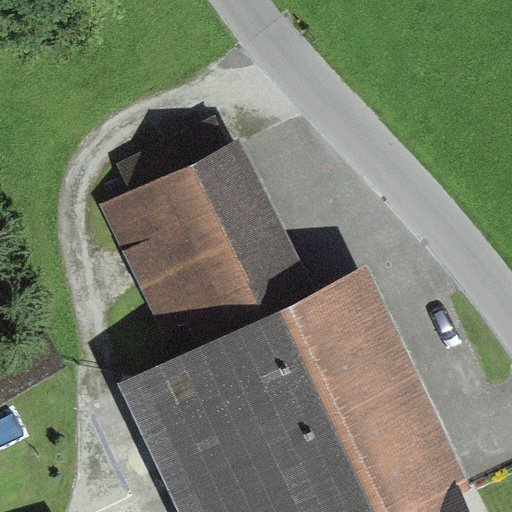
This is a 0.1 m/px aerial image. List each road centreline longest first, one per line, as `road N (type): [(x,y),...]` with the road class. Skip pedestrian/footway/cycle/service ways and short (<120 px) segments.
road 1 (track): [(140,511),(107,410),(76,209),(98,158),(286,58)]
road 2 (residential): [(244,0),(286,58),(420,197),(511,310)]
